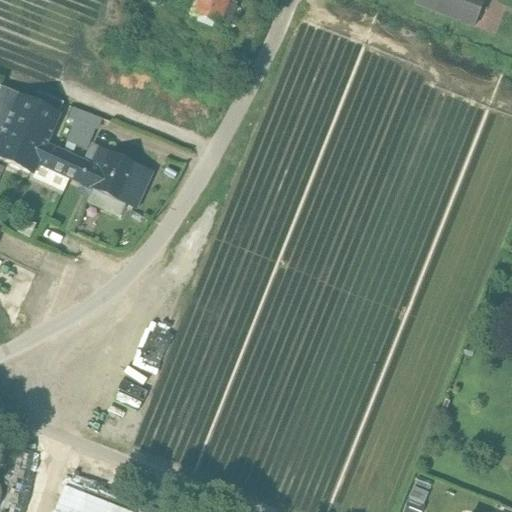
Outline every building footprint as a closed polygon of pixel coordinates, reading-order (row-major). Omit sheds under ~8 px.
[(146,0),(194,19),(200,2),(195,0),(146,0)] [(229,0),(200,0),(200,2),(194,19),(191,27),(205,32),(208,24),(218,28),(219,24),(227,27),(234,8),(227,5),(229,0)] [(451,0),(416,0),(415,3),(445,15),(451,0)] [(485,0),(451,0),(445,15),(475,27),(485,0)] [(498,15),(486,11),(479,32),(491,36),(498,15)] [(34,106),(0,90),(0,159),(33,174),(37,165),(45,147),(59,117),(34,106)] [(65,104),(39,94),(34,106),(59,117),(65,104)] [(93,169),(45,147),(37,165),(94,191),(102,173),(93,169)] [(134,169),(109,157),(105,164),(97,160),(93,169),(102,173),(94,191),(134,209),(144,188),(128,181),(134,169)] [(149,176),(134,169),(128,181),(144,188),(149,176)] [(25,511),(38,450),(21,446),(7,511),(25,511)] [(74,455),(64,476),(86,486),(96,465),(74,455)] [(414,486),(403,511),(420,511),(428,492),(414,486)] [(125,511),(63,488),(54,511),(125,511)]
